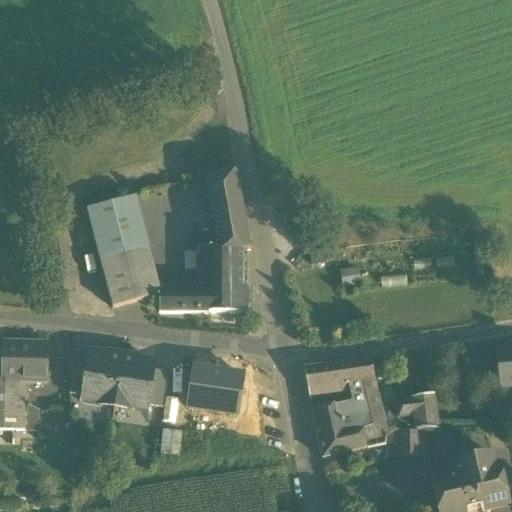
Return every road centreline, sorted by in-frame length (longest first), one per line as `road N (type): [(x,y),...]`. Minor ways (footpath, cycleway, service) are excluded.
road 1 (residential): [(287,359),(0,317)]
road 2 (residential): [(239,117),(287,359)]
road 3 (residential): [(511,327),(287,359)]
road 4 (residential): [(287,359),(318,511)]
road 5 (unclassified): [(239,117),(207,0)]
